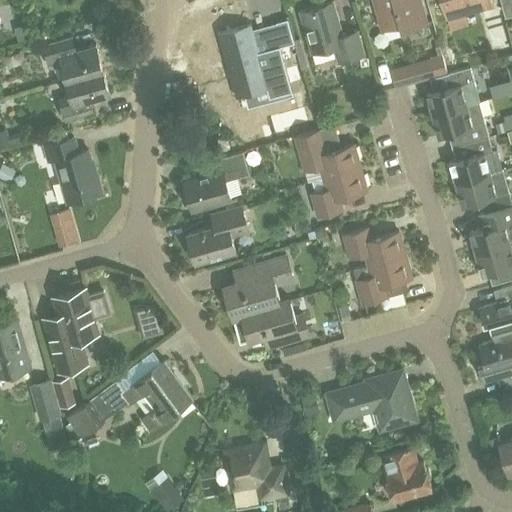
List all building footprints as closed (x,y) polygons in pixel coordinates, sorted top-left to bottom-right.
[(343,32),(334,0),(300,10),(312,51),(333,45),(338,62),(366,54),(359,28),(343,32)] [(419,0),(410,3),(408,0),(373,0),(381,29),(399,24),(401,29),(428,21),(421,0),(419,0)] [(492,4),(491,0),(442,0),(447,17),(492,4)] [(511,0),(501,0),(502,4),(505,17),(511,15),(511,0)] [(252,23),(219,32),(236,93),(243,91),(267,84),(271,97),(291,92),(279,48),(294,44),(292,39),(287,19),(253,28),(252,23)] [(66,78),(103,68),(96,42),(76,48),(72,35),(44,43),(51,66),(62,63),(66,78)] [(300,45),(287,47),(290,70),(303,68),(300,45)] [(442,53),(440,46),(436,47),(438,54),(410,62),(415,81),(448,72),(443,53),(442,53)] [(384,58),(391,80),(402,77),(394,55),(384,58)] [(431,111),(479,98),(471,65),(457,69),(460,80),(426,90),(431,111)] [(103,68),(66,78),(71,93),(59,96),(66,120),(95,112),(91,98),(110,93),(103,68)] [(479,98),(431,111),(437,132),(448,129),(466,125),(470,138),(489,133),(479,98)] [(496,122),(498,131),(508,128),(505,119),(496,122)] [(325,175),(361,165),(354,141),(326,149),(319,126),(295,133),(305,168),(321,163),(325,175)] [(9,135),(7,127),(0,129),(0,146),(23,140),(21,131),(9,135)] [(449,158),(455,180),(503,167),(497,147),(493,148),(489,133),(470,138),(473,151),(456,156),(449,158)] [(78,151),(74,136),(44,145),(48,160),(56,158),(69,201),(103,192),(95,166),(93,166),(88,148),(78,151)] [(227,149),(228,139),(218,138),(217,148),(227,149)] [(246,164),(242,149),(218,156),(222,168),(185,179),(193,207),(232,196),(227,179),(249,173),(253,172),(250,163),(246,164)] [(0,166),(0,176),(9,181),(15,169),(2,163),(0,166)] [(361,165),(325,175),(328,185),(312,190),(318,214),(342,207),(339,195),(367,187),(361,165)] [(503,167),(455,180),(461,201),(480,195),(484,210),(511,202),(511,199),(507,182),(503,167)] [(511,202),(484,210),(487,222),(469,228),(475,249),(511,239),(511,202)] [(230,234),(248,229),(241,204),(211,213),(215,225),(188,233),(196,260),(235,249),(230,234)] [(60,212),(70,245),(89,239),(78,206),(60,212)] [(300,232),(311,229),(309,222),(304,220),(298,222),(300,232)] [(371,262),(405,252),(399,230),(372,237),(368,225),(345,232),(352,255),(367,250),(371,262)] [(324,226),(315,229),(318,239),(327,236),(324,226)] [(511,239),(475,249),(481,271),(509,263),(511,275),(511,239)] [(405,252),(371,262),(371,263),(356,268),(358,277),(365,300),(388,294),(385,282),(412,275),(405,252)] [(276,300),(272,287),(277,285),(276,282),(292,277),(285,253),(248,264),(251,277),(225,284),(233,313),(243,310),(276,301),(276,300)] [(511,282),(494,288),(497,301),(479,306),(484,323),(490,321),(494,339),(495,339),(511,334),(511,282)] [(89,293),(86,285),(53,295),(58,311),(42,316),(57,372),(90,363),(82,336),(99,331),(96,317),(111,313),(105,289),(89,293)] [(276,301),(243,310),(250,335),(276,328),(280,341),(308,333),(307,327),(317,324),(312,309),(293,314),(292,310),(288,311),(285,298),(276,300),(276,301)] [(160,332),(152,302),(133,307),(141,337),(160,332)] [(343,319),(352,317),(348,303),(339,306),(343,319)] [(0,372),(30,364),(18,320),(0,325),(0,372)] [(511,334),(495,339),(494,339),(479,343),(485,362),(479,364),(483,381),(501,376),(505,388),(511,386),(511,334)] [(194,397),(165,358),(121,390),(131,403),(145,393),(154,406),(150,408),(151,410),(141,417),(151,430),(194,397)] [(416,418),(402,369),(367,379),(368,381),(328,392),(335,418),(375,406),(381,427),(416,418)] [(53,379),(61,406),(77,401),(70,375),(53,379)] [(61,406),(53,379),(53,376),(30,383),(40,419),(43,418),(51,446),(67,441),(59,414),(63,413),(61,406)] [(307,411),(319,408),(315,393),(303,396),(307,411)] [(82,436),(107,417),(91,397),(67,415),(82,436)] [(499,443),(496,435),(486,438),(488,447),(499,443)] [(509,475),(511,473),(511,438),(500,442),(509,475)] [(270,464),(266,441),(226,448),(233,488),(256,484),(259,498),(260,499),(292,493),(286,462),(285,461),(270,464)] [(418,461),(414,447),(384,455),(388,470),(386,471),(394,500),(432,489),(429,480),(432,476),(430,468),(425,466),(423,460),(418,461)] [(339,511),(374,511),(371,500),(339,509),(339,511)]
